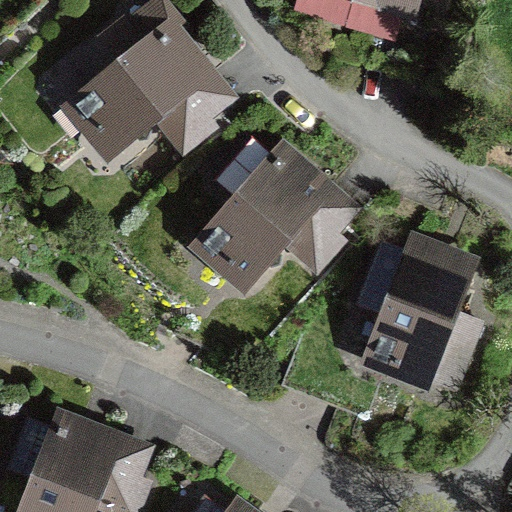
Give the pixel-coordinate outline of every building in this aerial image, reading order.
[(431,0),(317,0),(426,23),(431,0)] [(246,118),(172,29),(65,118),(114,176),(166,133),(191,163),(246,118)] [(382,229),(294,147),(196,252),(250,301),(287,261),(322,294),(382,229)] [(489,265),(416,239),(368,373),(442,399),(489,265)] [(148,511),(167,459),(56,420),(23,511),(148,511)]
